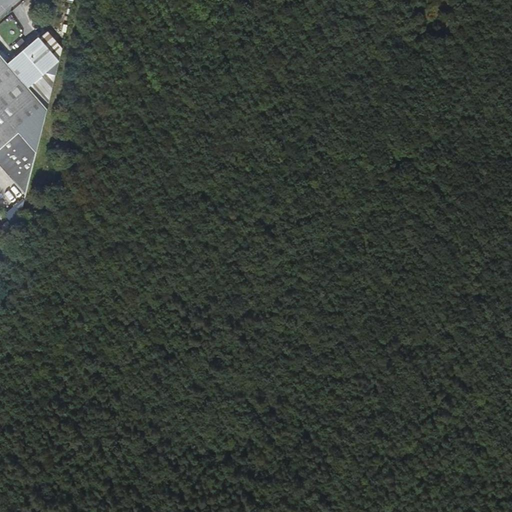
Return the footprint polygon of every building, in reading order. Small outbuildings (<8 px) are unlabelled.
[(48,12),(59,3),(56,0),(47,0),(42,5),(48,12)] [(56,75),(62,48),(48,31),(39,39),(39,38),(9,64),(28,86),(44,72),(56,75)] [(0,164),(26,194),(49,110),(28,86),(9,64),(0,53),(0,164)] [(49,110),(56,75),(44,72),(28,86),(49,110)] [(4,215),(12,224),(29,207),(20,199),(4,215)]
